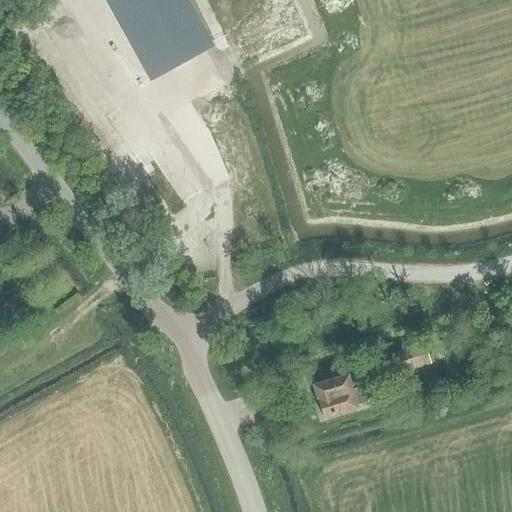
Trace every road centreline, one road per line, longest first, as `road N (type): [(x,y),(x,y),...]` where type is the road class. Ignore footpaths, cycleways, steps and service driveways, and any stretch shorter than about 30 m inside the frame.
road 1 (unclassified): [(511,264),(471,274),(305,272),(178,337)]
road 2 (tertiary): [(178,337),(0,115)]
road 3 (tertiary): [(255,511),(178,337)]
road 4 (track): [(123,273),(0,376)]
